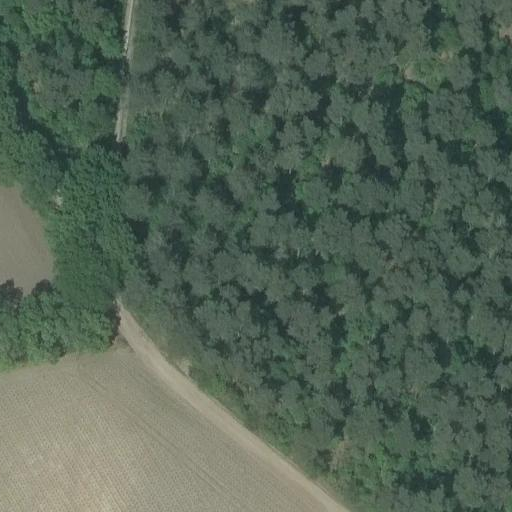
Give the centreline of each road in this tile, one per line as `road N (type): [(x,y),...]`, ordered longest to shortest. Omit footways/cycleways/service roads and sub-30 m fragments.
road 1 (track): [(93,267),(119,324),(152,363),(332,511)]
road 2 (track): [(0,102),(93,267)]
